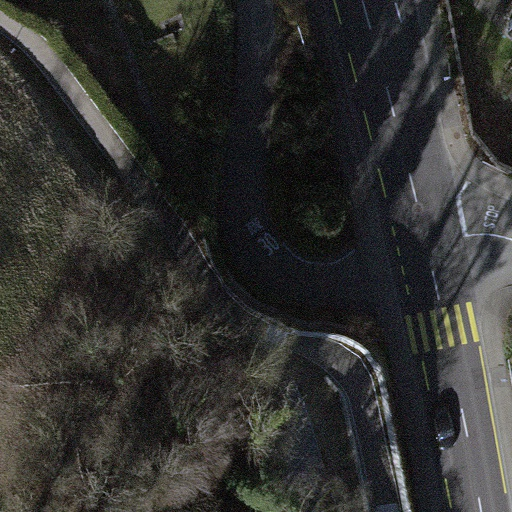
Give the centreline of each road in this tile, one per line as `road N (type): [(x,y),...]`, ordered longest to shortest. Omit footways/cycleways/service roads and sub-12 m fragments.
road 1 (residential): [(423,259),(331,286),(294,278),(264,259),(243,195),(252,0)]
road 2 (secondary): [(423,259),(364,0)]
road 3 (secondary): [(479,511),(423,259)]
